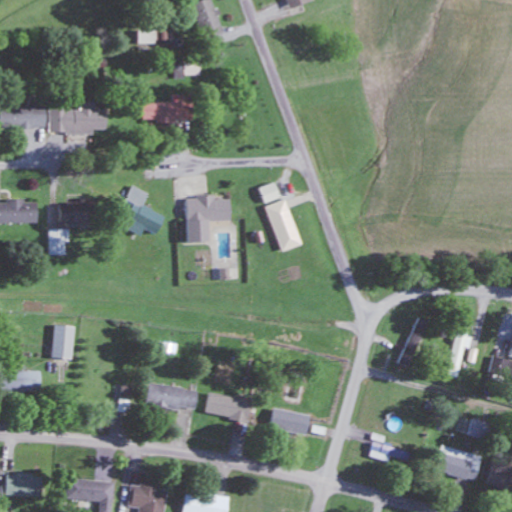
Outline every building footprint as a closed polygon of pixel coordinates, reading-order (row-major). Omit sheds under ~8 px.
[(203,40),(223,33),(211,0),(202,0),(191,4),(203,40)] [(308,0),(283,0),(288,10),(309,2),(308,0)] [(142,102),(141,121),(192,121),(192,96),(175,95),(175,102),(142,102)] [(46,107),(0,107),(0,129),(46,129),(46,107)] [(61,107),(47,108),(49,131),(63,130),(61,107)] [(147,194),(129,186),(115,218),(153,234),(161,214),(142,206),(147,194)] [(230,220),(229,199),(214,200),(214,196),(186,197),(187,243),(210,242),(209,221),(230,220)] [(0,223),(36,223),(36,200),(0,200),(0,223)] [(265,207),(280,252),(301,245),(285,200),(265,207)] [(59,203),(59,223),(95,223),(95,203),(59,203)] [(46,229),(46,255),(66,255),(66,229),(46,229)] [(73,326),(53,326),(52,359),(72,360),(73,326)] [(395,367),(403,376),(427,355),(419,346),(395,367)] [(39,371),(3,371),(3,392),(39,392),(39,371)] [(195,413),(198,392),(146,384),(143,405),(195,413)] [(129,387),(117,387),(116,413),(129,413),(129,387)] [(247,423),(251,402),(209,393),(204,413),(247,423)] [(310,417),(271,408),(267,428),(306,436),(310,417)] [(482,441),(487,429),(461,417),(455,429),(482,441)] [(405,461),(407,452),(371,443),(367,458),(389,463),(390,458),(405,461)] [(474,482),(480,456),(438,446),(432,472),(474,482)] [(41,475),(5,475),(5,497),(41,497),(41,475)] [(99,502),(97,511),(109,511),(112,483),(74,480),(73,500),(99,502)] [(126,511),(163,511),(166,488),(130,484),(126,511)] [(183,511),(225,511),(227,497),(184,494),(183,511)]
